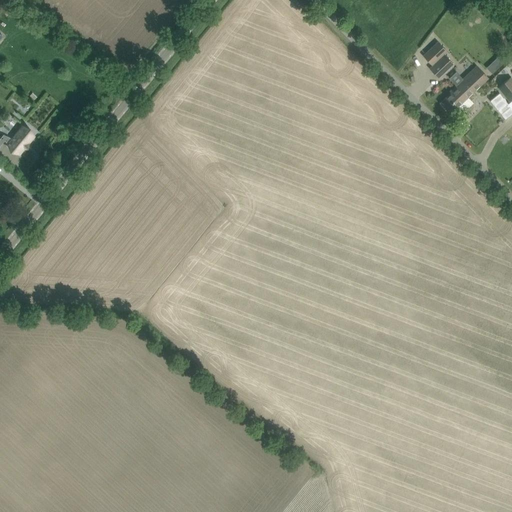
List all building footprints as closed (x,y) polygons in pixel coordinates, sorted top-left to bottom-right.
[(439,42),(424,55),(433,65),(445,54),(448,52),(439,42)] [(433,65),(430,68),(439,78),(454,65),(445,54),(433,65)] [(499,56),(492,62),(498,68),(504,62),(499,56)] [(458,87),(441,103),(450,113),(468,97),(482,83),(482,82),(488,77),(478,67),(473,73),(471,71),(464,79),(456,86),(458,87)] [(511,77),(499,88),(511,102),(511,101),(511,77)] [(490,100),(505,119),(511,113),(511,108),(500,93),(490,100)] [(4,134),(0,138),(0,146),(5,141),(8,143),(13,150),(20,153),(35,136),(30,129),(22,126),(12,139),(10,137),(4,134)] [(105,418),(134,378),(110,360),(18,483),(39,499),(80,444),(97,457),(119,428),(105,418)] [(100,490),(107,496),(172,409),(148,391),(57,511),(72,511),(83,497),(90,502),(100,490)] [(219,511),(249,472),(228,456),(221,465),(204,452),(212,441),(188,423),(121,511),(102,511),(100,510),(98,511),(154,511),(158,508),(163,511),(219,511)] [(0,497),(0,511),(30,511),(14,500),(10,505),(0,497)]
